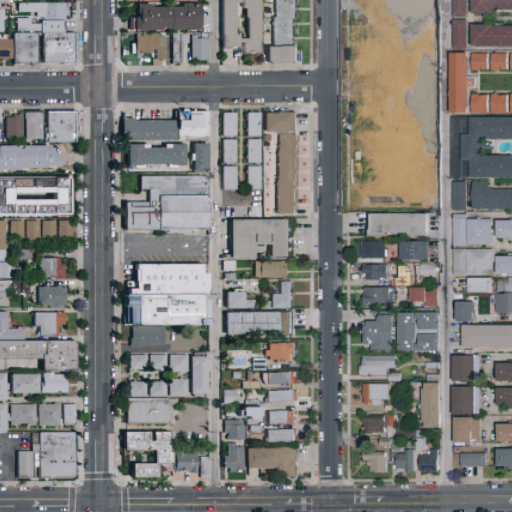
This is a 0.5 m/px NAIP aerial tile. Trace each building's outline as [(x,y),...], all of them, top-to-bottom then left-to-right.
[(260,0),(260,53),(243,53),(243,42),(239,42),(239,48),(221,48),(221,0),(260,0)] [(275,0),(295,0),(295,20),(292,20),(292,47),(297,47),(297,63),(265,63),(265,47),(273,47),(272,16),(275,16),(275,0)] [(402,0),(358,0),(358,14),(402,15),(402,0)] [(451,0),(451,16),(465,16),(465,0),(451,0)] [(511,0),(470,0),(470,12),(511,11),(511,0)] [(136,4),(150,4),(151,7),(184,7),(184,4),(199,4),(199,30),(128,30),(128,16),(136,16),(136,4)] [(418,41),(434,41),(434,13),(418,13),(418,41)] [(466,47),(465,19),(451,20),(452,47),(466,47)] [(511,44),(511,25),(470,25),(470,44),(511,44)] [(41,63),(15,64),(15,53),(16,31),(40,31),(41,53),(41,63)] [(76,52),(76,64),(60,64),(47,64),(47,53),(47,32),(60,32),(76,32),(76,52)] [(187,43),(187,33),(171,33),(171,63),(180,63),(180,43),(187,43)] [(165,60),(155,60),(155,50),(153,50),(153,54),(141,54),(141,51),(136,51),(136,34),(157,34),(157,36),(165,36),(165,60)] [(208,62),(190,62),(191,35),(196,35),(196,39),(208,39),(208,62)] [(11,39),(0,38),(0,58),(10,59),(11,39)] [(402,40),(359,41),(359,58),(403,58),(402,40)] [(466,51),(448,51),(448,111),(466,111),(466,51)] [(470,53),(470,69),(487,68),(487,52),(470,53)] [(506,52),(489,52),(490,69),(507,68),(506,52)] [(402,121),(403,76),(386,75),(385,120),(402,121)] [(434,83),(418,84),(419,112),(435,112),(434,83)] [(487,112),(488,94),(470,93),(470,112),(487,112)] [(489,112),(506,112),(507,94),(490,93),(489,112)] [(41,137),(40,110),(23,111),(23,137),(41,137)] [(76,113),(76,142),(61,141),(45,141),(45,114),(45,111),(61,110),(76,110),(76,113)] [(121,119),(135,119),(135,121),(177,121),(177,112),(207,112),(207,140),(121,141),(121,119)] [(222,113),(222,136),(235,136),(235,113),(222,113)] [(247,113),(247,136),(260,137),(261,113),(247,113)] [(263,113),(263,133),(296,133),(296,113),(263,113)] [(21,114),(3,114),(4,135),(21,135),(21,114)] [(278,134),(296,135),(295,214),(277,214),(278,134)] [(403,138),(359,137),(359,157),(402,157),(403,138)] [(223,140),(223,163),(236,164),(236,140),(223,140)] [(247,140),(247,163),(260,164),(260,140),(247,140)] [(0,166),(59,166),(59,153),(52,153),(52,144),(0,144),(0,166)] [(193,144),(207,144),(207,172),(193,172),(193,144)] [(126,146),(148,146),(148,149),(163,149),(163,146),(185,145),(185,167),(169,167),(168,165),(143,165),(144,167),(126,168),(126,146)] [(434,184),(435,156),(419,155),(418,183),(434,184)] [(223,166),(223,190),(236,190),(236,166),(223,166)] [(247,166),(247,190),(260,190),(260,167),(247,166)] [(26,211),(5,212),(6,176),(30,175),(61,173),(77,172),(77,174),(76,199),(61,199),(27,200),(26,211)] [(122,200),(122,227),(206,228),(206,174),(138,174),(138,188),(147,188),(146,200),(122,200)] [(385,184),(359,185),(359,203),(403,203),(403,181),(384,181),(385,184)] [(465,181),(451,181),(451,209),(465,209),(465,181)] [(511,187),(488,187),(488,181),(471,181),(470,208),(511,208),(511,187)] [(465,217),(465,213),(452,213),(451,244),(491,244),(491,218),(465,217)] [(428,237),(408,237),(408,233),(389,233),(389,237),(368,237),(368,230),(372,230),(371,214),(428,214),(428,237)] [(511,218),(495,219),(495,238),(511,237),(511,218)] [(22,237),(23,220),(8,219),(8,237),(22,237)] [(38,237),(39,219),(24,219),(24,236),(38,237)] [(56,236),(70,237),(71,219),(57,219),(56,236)] [(54,220),(40,220),(40,237),(54,237),(54,220)] [(290,258),(291,220),(229,220),(229,258),(253,258),(253,245),(269,245),(269,255),(267,255),(267,258),(290,258)] [(208,234),(209,259),(183,258),(164,258),(163,251),(158,251),(157,234),(163,234),(183,234),(208,234)] [(361,242),(361,249),(360,249),(360,258),(361,258),(361,259),(385,259),(385,242),(361,242)] [(400,242),(400,259),(429,259),(429,257),(437,257),(438,245),(429,245),(429,242),(400,242)] [(493,248),(452,248),(452,274),(482,273),(482,268),(493,268),(493,248)] [(511,254),(495,254),(495,272),(511,272),(511,254)] [(62,257),(38,257),(38,276),(61,276),(62,257)] [(13,262),(0,261),(0,276),(12,277),(13,262)] [(206,261),(206,271),(210,271),(211,291),(204,291),(183,291),(138,291),(138,262),(183,262),(206,261)] [(222,261),(223,271),(234,271),(234,261),(222,261)] [(254,261),(283,261),(283,268),(287,268),(287,277),(253,277),(254,261)] [(363,265),(363,274),(365,274),(365,280),(380,280),(380,278),(386,278),(386,265),(363,265)] [(435,265),(434,275),(420,275),(419,274),(414,274),(414,266),(420,266),(420,265),(435,265)] [(511,276),(504,277),(504,293),(494,292),(494,312),(511,312),(511,276)] [(491,278),(467,277),(466,291),(491,292),(491,278)] [(401,278),(391,278),(391,286),(401,286),(401,281),(401,278)] [(271,294),(280,294),(280,282),(291,282),(291,309),(271,309),(271,294)] [(64,285),(36,285),(35,305),(63,305),(64,285)] [(390,287),(389,293),(391,293),(394,302),(389,302),(389,305),(363,304),(363,287),(390,287)] [(410,287),(410,303),(413,303),(413,307),(421,307),(421,302),(424,302),(424,307),(437,307),(437,288),(410,287)] [(205,295),(205,298),(211,297),(212,326),(184,326),(138,326),(138,296),(138,291),(183,291),(204,291),(205,295)] [(225,293),(243,292),(243,300),(253,300),(253,309),(225,309),(225,293)] [(455,320),(471,321),(471,301),(455,300),(455,320)] [(3,310),(0,309),(0,338),(20,338),(20,327),(4,327),(3,310)] [(63,311),(32,311),(32,325),(37,325),(37,335),(56,335),(56,324),(63,324),(63,311)] [(254,335),(224,335),(224,312),(291,313),(291,334),(275,334),(275,330),(254,330),(254,335)] [(398,313),(414,313),(414,324),(417,324),(417,340),(414,340),(414,351),(398,351),(398,313)] [(416,313),(416,320),(420,320),(419,330),(439,330),(439,323),(436,323),(436,321),(439,321),(439,313),(416,313)] [(365,321),(365,345),(372,345),(372,350),(393,350),(393,315),(377,315),(377,321),(365,321)] [(511,323),(461,324),(461,346),(511,346),(511,323)] [(163,325),(130,325),(129,344),(162,345),(163,325)] [(415,345),(420,345),(419,334),(439,334),(439,341),(436,341),(436,344),(439,344),(439,351),(415,351),(415,345)] [(63,370),(40,371),(39,359),(2,358),(0,358),(0,339),(2,339),(63,339),(77,339),(77,357),(77,370),(63,370)] [(264,350),(269,350),(269,343),(294,343),(294,353),(291,353),(291,362),(282,362),(282,360),(268,360),(268,356),(264,356),(264,350)] [(128,368),(145,368),(145,354),(128,353),(128,368)] [(149,353),(150,369),(165,368),(165,353),(149,353)] [(168,370),(187,370),(186,353),(168,353),(168,370)] [(205,354),(188,354),(189,392),(205,392),(205,354)] [(452,354),(451,378),(478,379),(479,354),(452,354)] [(359,376),(359,365),(362,365),(362,356),(395,356),(395,369),(386,368),(386,376),(359,376)] [(252,359),(252,370),(265,370),(265,359),(252,359)] [(511,379),(511,361),(495,362),(495,380),(511,379)] [(35,372),(8,373),(8,392),(36,391),(35,372)] [(65,373),(39,372),(39,392),(65,392),(65,373)] [(300,377),(294,377),(294,372),(267,373),(267,385),(300,385),(300,377)] [(388,374),(388,382),(400,382),(400,374),(388,374)] [(186,395),(187,378),(168,377),(168,395),(186,395)] [(146,395),(145,380),(128,380),(128,395),(146,395)] [(165,395),(166,380),(149,380),(148,395),(165,395)] [(248,381),(248,389),(260,389),(260,382),(248,381)] [(363,384),(363,397),(364,398),(363,404),(372,404),(372,405),(381,405),(381,400),(388,400),(388,395),(392,396),(392,392),(388,392),(389,384),(363,384)] [(439,384),(424,384),(424,389),(422,389),(422,423),(425,423),(425,428),(439,428),(439,384)] [(478,413),(479,386),(451,385),(451,413),(478,413)] [(511,386),(495,386),(495,405),(511,405),(511,386)] [(222,390),(236,390),(236,396),(238,396),(238,400),(236,400),(236,403),(222,404),(222,390)] [(267,391),(267,402),(297,402),(297,391),(267,391)] [(172,417),(173,425),(129,424),(129,417),(128,399),(171,398),(172,417)] [(393,401),(393,411),(405,411),(405,401),(393,401)] [(59,424),(58,402),(36,403),(37,425),(59,424)] [(74,402),(61,403),(61,424),(74,423),(74,402)] [(35,403),(8,403),(8,424),(35,423),(35,403)] [(249,407),(260,407),(260,415),(249,415),(249,417),(243,417),(243,412),(249,412),(249,407)] [(268,411),(268,424),(294,424),(294,411),(268,411)] [(389,413),(389,417),(393,417),(393,427),(390,427),(390,431),(384,431),(384,433),(373,433),(373,434),(363,434),(364,416),(383,416),(383,413),(389,413)] [(479,416),(452,416),(452,441),(479,442),(479,416)] [(226,440),(226,436),(228,436),(228,433),(223,433),(223,421),(241,420),(241,425),(244,425),(244,440),(226,440)] [(495,440),(511,440),(511,422),(495,422),(495,440)] [(38,430),(37,476),(72,477),(73,431),(38,430)] [(172,430),(173,440),(174,440),(174,450),(175,463),(160,464),(160,478),(160,479),(133,480),(133,478),(132,463),(156,462),(156,449),(125,449),(126,431),(172,430)] [(415,430),(396,430),(396,439),(415,439),(415,430)] [(267,431),(267,438),(265,438),(265,442),(294,442),(294,436),(297,436),(297,431),(267,431)] [(380,439),(379,447),(391,447),(391,439),(380,439)] [(391,439),(391,447),(391,451),(399,451),(399,440),(391,439)] [(415,439),(423,439),(423,451),(415,451),(415,439)] [(227,443),(238,443),(238,447),(243,447),(243,451),(242,454),(242,470),(234,470),(234,471),(228,471),(228,469),(223,469),(223,456),(227,456),(227,443)] [(511,447),(496,447),(496,466),(511,466),(511,447)] [(246,448),(246,468),(276,469),(276,448),(246,448)] [(296,477),(296,448),(278,448),(278,477),(296,477)] [(199,449),(200,472),(192,472),(190,469),(185,468),(181,468),(181,472),(175,472),(175,463),(174,450),(185,450),(199,449)] [(16,476),(31,476),(31,450),(16,450),(16,476)] [(420,456),(430,456),(430,450),(437,450),(437,472),(431,472),(431,474),(426,474),(426,472),(420,472),(420,456)] [(363,451),(363,461),(367,461),(367,466),(370,466),(370,472),(386,473),(386,453),(378,453),(378,451),(363,451)] [(405,451),(414,451),(414,473),(396,473),(396,454),(405,454),(405,451)] [(485,452),(460,453),(460,466),(485,466),(485,452)] [(211,480),(190,482),(190,478),(190,474),(202,473),(202,458),(211,459),(211,478),(211,480)]
